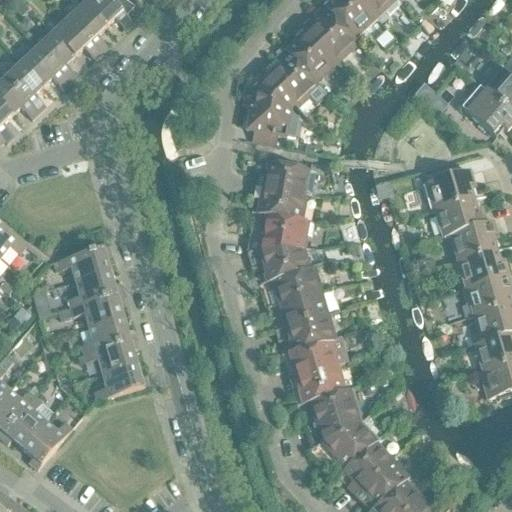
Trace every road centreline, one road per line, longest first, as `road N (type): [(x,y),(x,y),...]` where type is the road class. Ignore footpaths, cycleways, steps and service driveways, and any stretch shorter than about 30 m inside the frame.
road 1 (residential): [(314,511),(277,466),(212,234),(227,121),(222,88),(294,0)]
road 2 (residential): [(210,496),(109,148)]
road 3 (residential): [(109,148),(103,125),(110,103),(199,0)]
